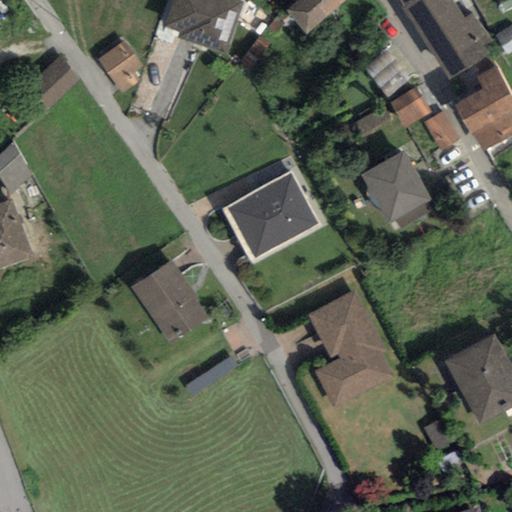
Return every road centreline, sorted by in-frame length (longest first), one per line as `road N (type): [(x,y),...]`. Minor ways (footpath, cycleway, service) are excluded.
road 1 (residential): [(38,0),(276,356),(328,457),(333,511)]
road 2 (residential): [(378,0),(511,211)]
